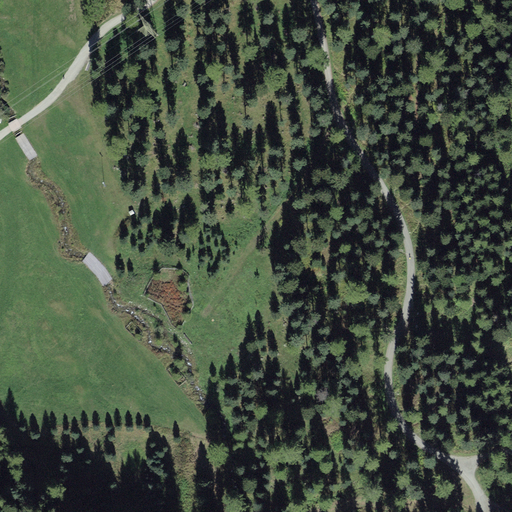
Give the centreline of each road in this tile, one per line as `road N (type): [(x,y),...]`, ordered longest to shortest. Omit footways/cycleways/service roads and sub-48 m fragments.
road 1 (track): [(460,467),(417,441),(389,396),(411,255),(385,191),(335,108),(314,0)]
road 2 (track): [(151,0),(102,32),(63,92),(0,135)]
road 3 (track): [(321,511),(423,504),(474,484)]
